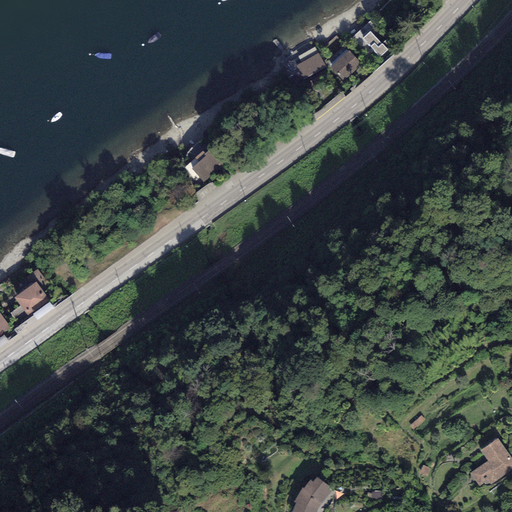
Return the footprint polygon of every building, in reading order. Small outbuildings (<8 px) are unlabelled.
[(391,44),(370,21),(351,38),(372,60),(377,55),(379,58),(388,50),(386,48),(391,44)] [(301,63),(318,53),(314,46),(298,56),(301,63)] [(349,50),(331,66),(342,80),(361,64),(349,50)] [(327,69),(318,53),(301,63),(296,66),(305,82),(327,69)] [(224,167),(209,149),(205,153),(203,151),(194,158),(198,162),(191,168),(204,183),(224,167)] [(36,282),(14,298),(27,315),(49,300),(36,282)] [(0,313),(0,335),(10,328),(0,313)] [(511,458),(497,438),(480,450),(488,461),(470,474),(479,487),(484,483),(487,488),(511,470),(511,458)] [(329,487),(316,477),(313,482),(310,480),(303,489),(302,488),(294,502),(296,503),(292,511),(316,511),(317,509),(321,503),(331,492),(327,489),(329,487)]
